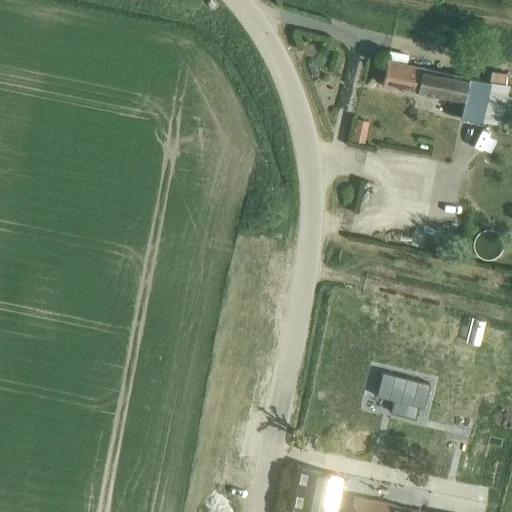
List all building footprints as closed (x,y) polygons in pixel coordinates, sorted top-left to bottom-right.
[(387,61),(382,86),(463,101),(460,117),(481,121),(489,82),(469,78),(422,68),(387,61)] [(492,71),(489,82),(505,85),(508,74),(492,71)] [(356,119),(351,141),(363,144),(368,122),(356,119)] [(460,148),(463,130),(453,129),(451,147),(460,148)] [(387,222),(417,219),(416,208),(386,211),(387,222)] [(443,338),(444,325),(400,321),(399,335),(443,338)] [(379,384),(376,396),(393,401),(390,412),(415,418),(418,407),(424,408),(430,383),(408,378),(382,372),(379,384)] [(293,506),(292,511),(323,511),(324,508),(336,511),(343,477),(332,475),(301,468),(298,481),(293,506)] [(354,496),(350,511),(426,511),(427,511),(354,496)]
